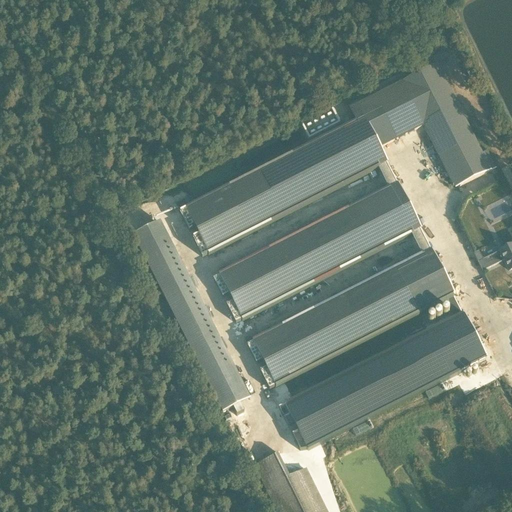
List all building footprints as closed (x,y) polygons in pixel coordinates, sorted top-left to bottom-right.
[(494,171),(441,64),(352,108),(360,122),(185,209),(206,252),(375,169),(386,192),(218,275),(239,319),(407,235),(419,258),(250,341),(272,385),(452,296),(431,252),(427,254),(416,231),(419,229),(398,186),(394,188),(383,165),(386,163),(380,150),(427,126),(458,189),(494,171)] [(158,222),(131,235),(218,412),(245,398),(158,222)] [(511,246),(494,255),(500,265),(503,263),(507,272),(511,270),(511,246)] [(464,313),(285,404),(309,450),(310,452),(392,410),(489,360),(464,313)] [(276,511),(327,511),(306,469),(290,478),(277,455),(254,467),(276,511)]
